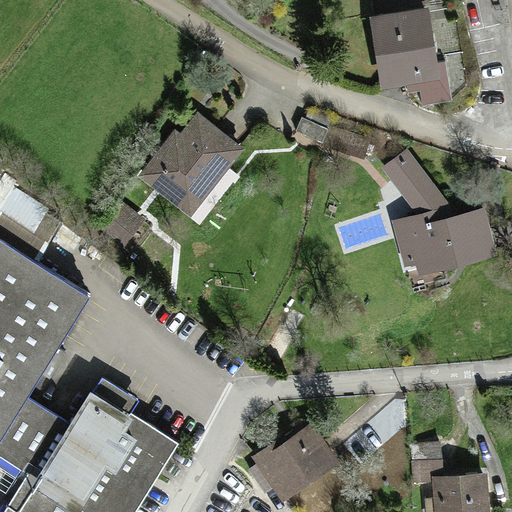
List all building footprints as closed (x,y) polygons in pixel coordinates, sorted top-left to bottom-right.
[(420,7),(372,16),(385,77),(432,68),(420,7)] [(139,178),(190,217),(242,149),(197,114),(181,135),(175,130),(139,178)] [(302,117),(296,130),(322,142),(328,129),(302,117)] [(421,217),(395,222),(406,265),(418,262),(421,273),(494,254),(483,210),(458,217),(407,152),(385,169),(421,217)] [(144,218),(118,199),(98,226),(124,245),(144,218)] [(0,244),(0,418),(16,393),(79,295),(0,244)] [(29,473),(3,511),(133,511),(176,446),(121,411),(129,399),(101,382),(72,428),(61,421),(29,473)] [(0,418),(0,454),(29,473),(61,421),(16,393),(0,418)] [(308,425),(249,458),(270,494),(329,461),(308,425)] [(437,444),(410,444),(410,475),(436,476),(437,444)] [(483,511),(482,474),(430,476),(431,511),(483,511)] [(260,511),(227,492),(215,511),(260,511)]
